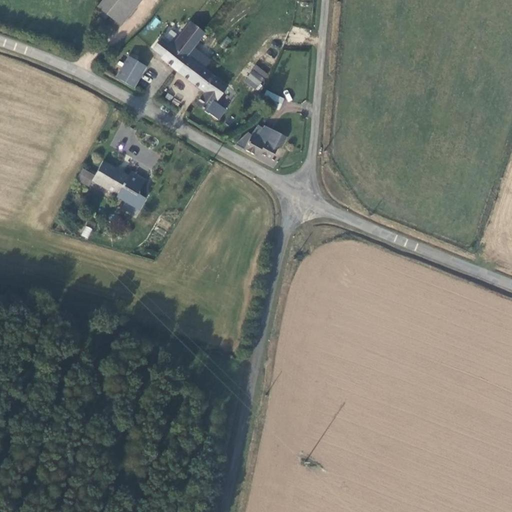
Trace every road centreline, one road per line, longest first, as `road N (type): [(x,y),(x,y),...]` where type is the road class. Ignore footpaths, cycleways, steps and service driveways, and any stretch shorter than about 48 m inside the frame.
road 1 (unclassified): [(299,196),(119,94),(0,43)]
road 2 (unclassified): [(227,511),(299,196)]
road 3 (unclassified): [(511,286),(299,196)]
road 4 (unclassified): [(299,196),(313,160),(328,0)]
